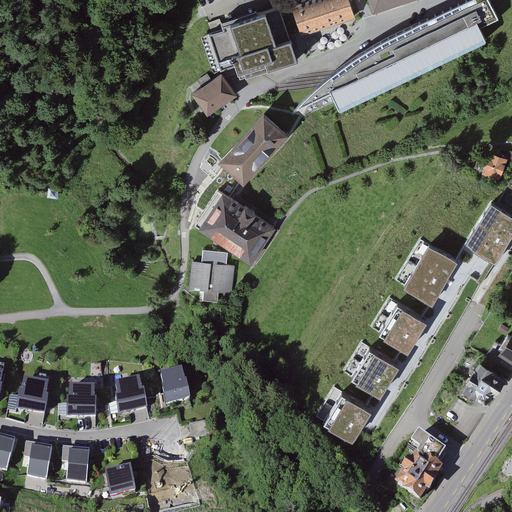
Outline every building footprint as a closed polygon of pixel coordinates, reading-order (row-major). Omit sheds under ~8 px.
[(297,0),(291,2),(302,34),(356,16),(350,0),(297,0)] [(310,88),(293,108),(330,89),(339,107),(486,36),(481,23),(498,15),(491,0),(455,0),(386,33),(346,57),(310,88)] [(400,0),(371,0),(374,9),(400,0)] [(299,59),(279,2),(267,6),(265,3),(222,21),(221,18),(208,22),(210,30),(209,30),(220,68),(235,64),(240,79),(271,68),(299,59)] [(192,90),(207,112),(238,92),(222,69),(192,90)] [(262,107),(217,156),(244,180),(289,131),(262,107)] [(502,179),(510,159),(492,151),(484,172),(502,179)] [(276,224),(218,186),(195,220),(251,261),(276,224)] [(59,190),(48,188),(47,199),(57,200),(59,190)] [(511,209),(492,197),(466,239),(496,256),(511,228),(511,209)] [(429,241),(403,280),(433,299),(458,259),(429,241)] [(202,260),(192,259),(189,288),(204,289),(203,299),(217,301),(218,291),(231,292),(234,264),(226,263),(227,251),(203,248),(202,260)] [(402,297),(381,329),(406,346),(427,313),(402,297)] [(511,330),(500,349),(511,356),(511,330)] [(375,342),(354,374),(379,391),(401,358),(375,342)] [(505,375),(479,358),(462,385),(487,402),(505,375)] [(185,375),(163,380),(169,405),(191,400),(185,375)] [(327,411),(343,382),(340,380),(323,409),(327,411)] [(50,389),(26,383),(20,410),(44,415),(50,389)] [(142,385),(118,389),(123,415),(147,411),(142,385)] [(348,389),(327,422),(352,438),(373,406),(348,389)] [(98,392),(72,391),(71,418),(97,419),(98,392)] [(112,414),(119,412),(117,402),(110,404),(112,414)] [(208,434),(206,423),(192,426),(195,438),(208,434)] [(431,439),(399,488),(423,505),(456,456),(431,439)] [(13,445),(0,441),(0,467),(7,469),(13,445)] [(49,453),(32,450),(28,476),(45,479),(49,453)] [(87,456),(71,454),(69,480),(84,482),(87,456)] [(130,470),(106,474),(111,497),(135,492),(130,470)]
